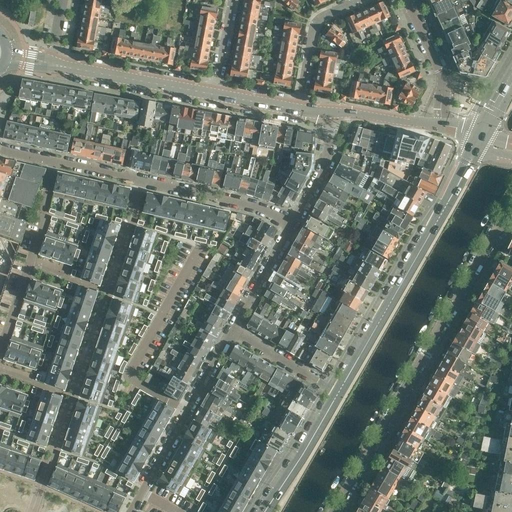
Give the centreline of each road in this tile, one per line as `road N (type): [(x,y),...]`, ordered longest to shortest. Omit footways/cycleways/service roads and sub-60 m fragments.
road 1 (residential): [(338,511),(498,231)]
road 2 (secondary): [(338,391),(480,138)]
road 3 (residential): [(297,213),(56,158)]
road 4 (residential): [(230,328),(128,511)]
road 5 (residential): [(0,352),(56,158)]
road 6 (tertiary): [(214,94),(53,63)]
road 7 (secondary): [(269,511),(338,391)]
road 8 (residential): [(297,110),(314,30),(358,0)]
road 9 (residential): [(297,213),(230,328)]
road 10 (residential): [(440,124),(441,68),(409,0)]
road 11 (residential): [(338,391),(230,328)]
